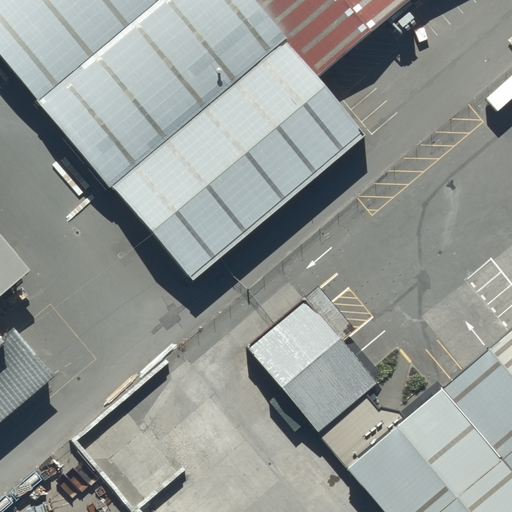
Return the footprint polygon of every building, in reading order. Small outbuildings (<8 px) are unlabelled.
[(245,0),(0,0),(0,54),(189,282),(361,139),(290,54),(245,0)] [(245,0),(290,54),(355,0),(245,0)] [(0,343),(3,341),(0,336),(0,295),(30,271),(0,234),(0,343)] [(368,364),(297,279),(241,325),(312,410),(368,364)] [(511,511),(511,329),(347,465),(386,511),(511,511)] [(17,330),(3,341),(0,343),(0,417),(53,375),(17,330)]
